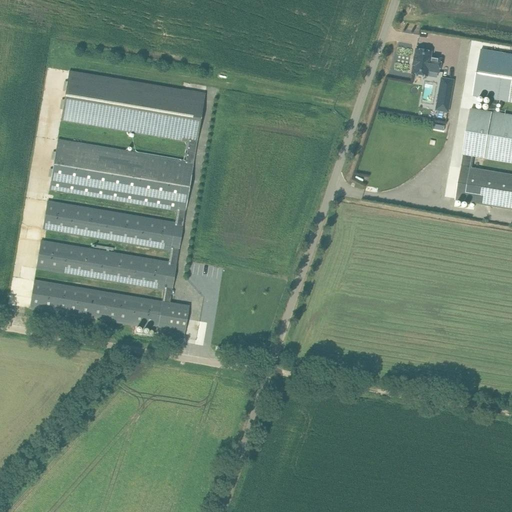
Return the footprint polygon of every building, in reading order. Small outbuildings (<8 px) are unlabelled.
[(412,73),(426,76),(427,70),(438,72),(440,60),(429,58),(430,52),(416,50),(414,58),(413,58),(412,65),(413,65),(412,73)] [(511,55),(480,50),(473,96),(491,99),(489,112),(495,113),(497,100),(511,102),(511,55)] [(157,334),(184,338),(189,306),(170,303),(205,94),(70,71),(61,122),(188,143),(185,162),(58,140),(49,190),(177,211),(175,222),(47,201),(43,229),(170,250),(168,262),(41,240),(36,268),(163,290),(161,302),(34,280),(29,308),(157,330),(157,334)] [(441,80),(436,110),(449,113),(454,82),(441,80)] [(470,109),(455,199),(511,208),(511,174),(472,168),(474,156),(511,163),(511,116),(495,113),(489,112),(470,109)]
